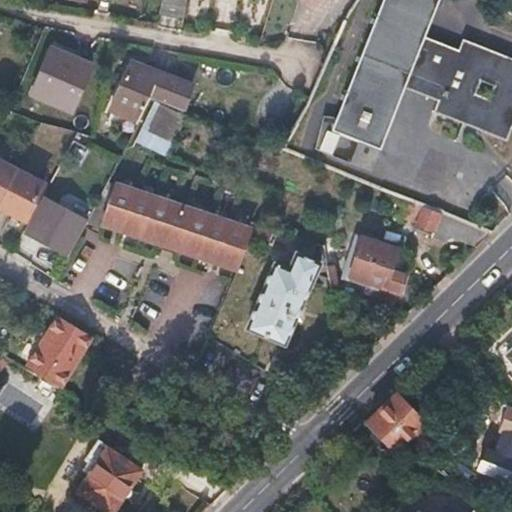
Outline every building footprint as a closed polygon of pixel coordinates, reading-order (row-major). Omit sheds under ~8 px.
[(166,0),(164,14),(185,18),(188,0),(166,0)] [(424,39),(440,0),(381,0),(334,120),(320,117),(312,152),(349,166),(357,144),(378,153),(404,89),(437,101),(433,113),(506,142),(511,126),(511,61),(460,42),(456,51),(424,39)] [(92,66),(52,47),(33,88),(73,107),(92,66)] [(110,109),(137,120),(149,97),(182,110),(192,85),(154,71),(153,73),(132,64),(110,109)] [(167,154),(173,138),(148,127),(157,106),(151,103),(135,141),(167,154)] [(70,141),(51,178),(63,183),(82,146),(70,141)] [(357,144),(349,166),(370,174),(378,153),(357,144)] [(0,203),(16,170),(0,162),(0,203)] [(16,170),(0,203),(0,205),(25,218),(43,183),(16,170)] [(164,243),(179,207),(114,186),(101,221),(164,243)] [(456,256),(462,263),(488,238),(491,235),(408,201),(401,219),(416,225),(415,232),(447,244),(450,237),(467,245),(456,256)] [(66,251),(82,218),(57,204),(40,238),(66,251)] [(164,243),(237,269),(247,230),(179,207),(164,243)] [(321,246),(302,239),(285,234),(283,241),(323,255),(321,246)] [(343,280),(348,283),(346,289),(395,305),(399,294),(401,296),(407,276),(405,274),(410,260),(409,256),(398,252),(398,249),(358,236),(343,280)] [(317,263),(295,253),(288,270),(274,265),(248,327),(284,341),(317,263)] [(330,289),(339,292),(334,265),(325,265),(330,289)] [(60,391),(92,337),(56,316),(24,370),(60,391)] [(6,388),(9,414),(23,412),(19,386),(6,388)] [(423,425),(395,396),(381,409),(368,422),(376,430),(369,437),(381,451),(389,444),(397,452),(423,425)] [(467,402),(451,408),(455,421),(447,423),(450,435),(475,425),(467,402)] [(511,409),(508,408),(504,408),(496,431),(511,436),(511,409)] [(90,467),(70,499),(92,511),(112,511),(135,474),(90,447),(80,461),(90,467)]
